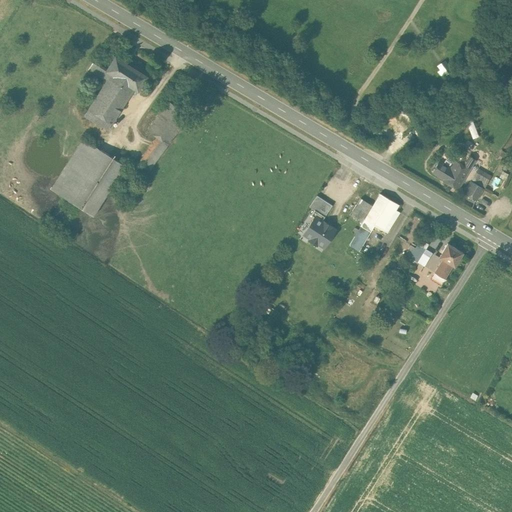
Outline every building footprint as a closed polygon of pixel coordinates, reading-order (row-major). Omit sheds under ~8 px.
[(146,77),(116,57),(108,70),(107,71),(135,88),(138,90),(146,77)] [(436,65),(443,76),(452,69),(445,59),(436,65)] [(135,88),(107,71),(108,70),(94,61),(88,70),(107,81),(84,116),(102,128),(102,127),(108,131),(135,88)] [(190,115),(169,101),(148,130),(157,137),(168,145),(190,115)] [(468,123),(473,138),(479,136),(474,121),(468,123)] [(157,137),(139,162),(150,170),(168,145),(157,137)] [(126,166),(83,139),(51,190),(93,216),(126,166)] [(464,166),(456,161),(451,168),(439,161),(432,172),(444,180),(444,181),(457,189),(472,165),(469,163),(466,161),(466,162),(464,166)] [(486,187),(492,174),(478,167),(472,180),(486,187)] [(483,188),(471,181),(464,193),(476,200),(483,188)] [(373,206),(365,219),(365,220),(375,225),(382,230),(394,209),(397,204),(380,194),(373,206)] [(332,205),(317,195),(309,207),(314,210),(315,210),(325,216),(332,205)] [(373,206),(360,198),(350,215),(363,223),(365,220),(365,219),(373,206)] [(394,209),(382,230),(387,233),(400,212),(394,209)] [(331,227),(324,222),(324,223),(322,221),(325,216),(315,210),(314,210),(311,215),(315,218),(304,234),(310,238),(309,240),(317,245),(318,243),(324,247),(335,230),(331,227)] [(363,223),(349,245),(359,251),(375,225),(365,220),(363,223)] [(463,252),(448,243),(439,257),(443,259),(453,265),(455,266),(463,252)] [(418,249),(412,259),(418,262),(424,253),(418,249)] [(453,265),(443,259),(435,272),(445,279),(453,265)]
